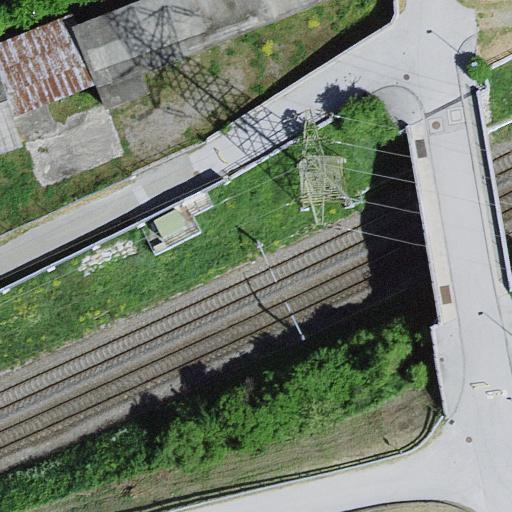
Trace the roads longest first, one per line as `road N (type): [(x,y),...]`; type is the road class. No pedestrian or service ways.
road 1 (residential): [(434,36),(150,197),(0,268)]
road 2 (unclassified): [(434,36),(478,348),(511,484)]
road 3 (track): [(259,511),(507,460)]
